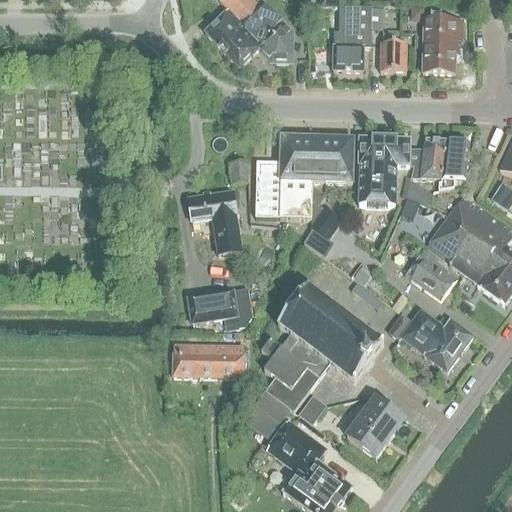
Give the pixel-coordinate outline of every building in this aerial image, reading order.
[(265,12),(253,0),(224,0),(219,5),(228,15),(225,17),(204,36),(238,72),(258,54),(271,67),(290,67),(291,37),(280,27),(265,11),(265,12)] [(319,0),(320,10),(339,10),(339,12),(344,12),(343,0),(319,0)] [(371,34),(371,12),(344,12),(339,12),(338,38),(334,38),(333,52),(332,52),(332,76),(362,76),(363,52),(366,52),(369,52),(369,35),(371,35),(371,34)] [(383,13),(371,13),(371,34),(371,35),(382,36),(382,35),(383,35),(383,13)] [(438,42),(438,25),(423,24),(421,77),(436,78),(437,42),(438,42)] [(437,42),(436,78),(454,78),(455,42),(461,42),(461,26),(438,25),(438,42),(437,42)] [(382,35),(382,47),(381,47),(380,47),(379,76),(405,77),(406,47),(397,47),(396,47),(396,35),(382,35)] [(352,143),(279,141),(279,167),(255,166),(254,222),(310,224),(310,233),(327,244),(340,224),(310,204),(311,186),(351,188),(352,143)] [(416,171),(422,154),(408,153),(409,145),(358,143),(357,170),(358,170),(357,210),(394,211),(395,171),(416,171)] [(425,145),(422,154),(416,171),(412,183),(441,184),(446,146),(425,145)] [(467,147),(446,146),(441,184),(443,184),(443,188),(440,188),(440,195),(449,194),(450,184),(463,185),(467,147)] [(511,147),(499,175),(511,181),(511,147)] [(246,186),(245,167),(229,168),(230,187),(246,186)] [(511,212),(511,210),(511,190),(505,185),(494,200),(511,212)] [(411,186),(409,202),(432,206),(435,190),(411,186)] [(240,256),(231,196),(187,203),(191,227),(211,224),(216,259),(240,256)] [(511,258),(504,253),(511,241),(511,234),(465,202),(457,207),(451,217),(484,240),(474,253),(511,279),(511,258)] [(502,310),(511,296),(511,279),(474,253),(484,240),(451,217),(427,252),(451,269),(449,271),(476,290),(476,291),(502,310)] [(418,253),(401,277),(406,281),(439,305),(456,282),(423,257),(418,253)] [(362,269),(353,281),(362,289),(372,277),(362,269)] [(383,348),(306,291),(298,302),(295,300),(281,317),(285,320),(277,330),(289,340),(281,352),(269,343),(260,356),(271,364),(263,375),(274,383),(264,397),(293,418),(329,369),(353,387),(364,373),(365,374),(373,363),(372,362),(383,348)] [(252,321),(248,292),(233,294),(185,301),(190,329),(223,324),(237,321),(239,332),(244,331),(252,321)] [(412,326),(399,343),(423,360),(422,361),(446,377),(472,341),(449,324),(443,332),(420,315),(412,326)] [(398,345),(399,343),(412,326),(401,318),(387,337),(398,345)] [(225,334),(239,332),(237,321),(223,324),(225,334)] [(243,351),(172,350),(172,382),(242,383),(243,351)] [(325,411),(312,401),(297,420),(311,430),(325,411)] [(399,421),(375,403),(346,442),(374,463),(386,448),(382,445),(399,421)] [(325,454),(287,425),(265,454),(296,477),(281,498),(300,511),(337,511),(341,508),(340,507),(351,493),(316,467),(325,454)]
